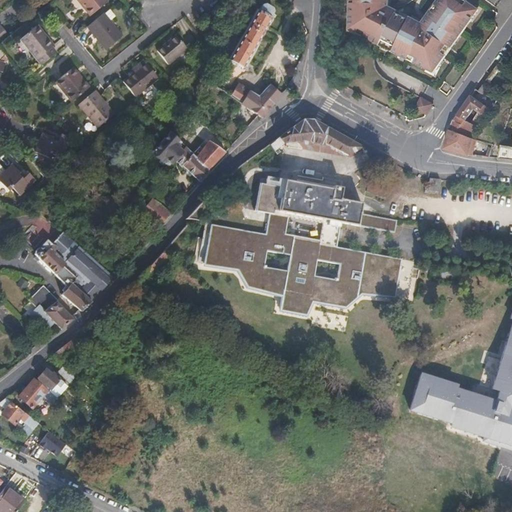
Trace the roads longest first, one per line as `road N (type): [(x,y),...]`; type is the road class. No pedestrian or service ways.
road 1 (tertiary): [(317,92),(250,144),(93,311),(0,390)]
road 2 (residential): [(418,155),(511,26)]
road 3 (residential): [(0,455),(118,511)]
